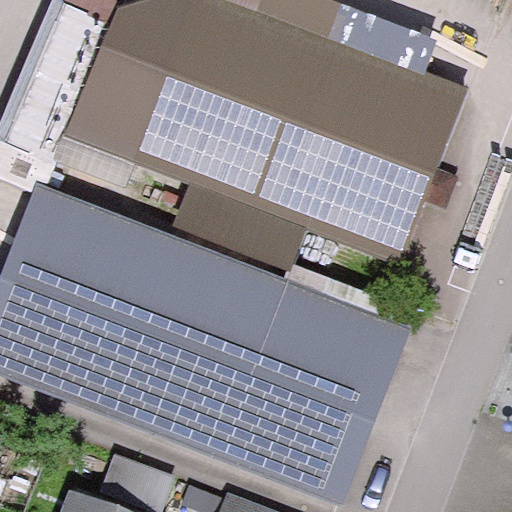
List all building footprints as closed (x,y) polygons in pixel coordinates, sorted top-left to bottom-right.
[(131,0),(84,108),(408,249),(483,77),(432,55),(449,17),(409,0),(131,0)] [(422,300),(66,162),(20,280),(0,331),(0,345),(351,482),(422,300)] [(0,331),(20,280),(0,281),(0,331)] [(179,466),(118,443),(109,468),(170,492),(179,466)] [(109,468),(90,462),(69,511),(172,511),(179,495),(170,492),(109,468)] [(314,511),(237,479),(222,511),(314,511)]
